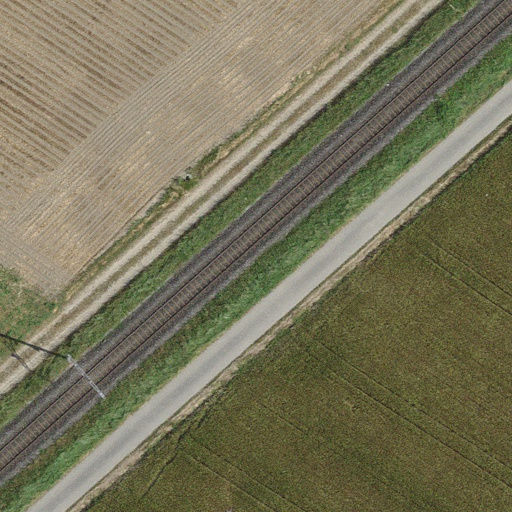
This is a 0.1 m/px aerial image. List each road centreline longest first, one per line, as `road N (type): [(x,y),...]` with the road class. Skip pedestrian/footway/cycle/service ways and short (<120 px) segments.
road 1 (track): [(511,98),(48,511)]
road 2 (track): [(427,0),(0,382)]
